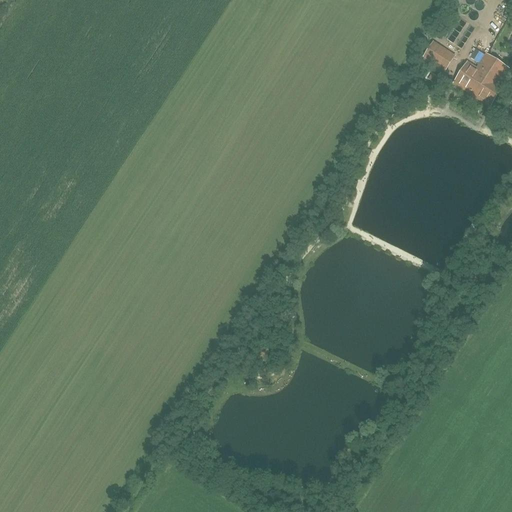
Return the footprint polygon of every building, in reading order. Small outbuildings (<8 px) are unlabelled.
[(469,30),(459,45),(463,48),(473,33),(469,30)] [(484,48),(485,40),(478,38),(476,46),(484,48)] [(433,45),(425,58),(445,71),(454,58),(433,45)] [(478,51),(472,58),(480,64),(485,57),(478,51)] [(503,86),(500,84),(499,83),(507,70),(487,56),(477,71),(467,65),(455,84),(463,89),(463,90),(489,108),(503,86)]
